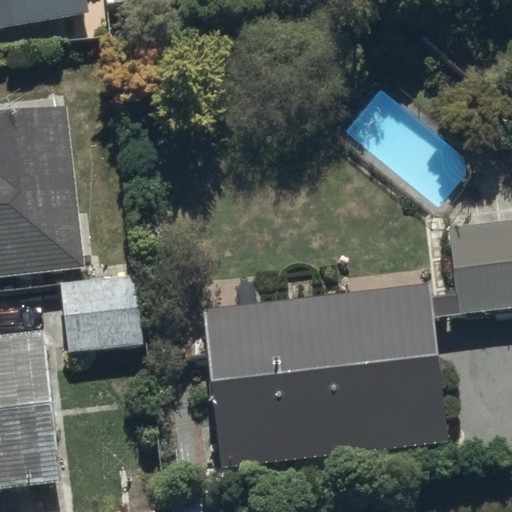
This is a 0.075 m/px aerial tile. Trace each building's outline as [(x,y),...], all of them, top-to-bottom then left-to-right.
[(0,0),(0,47),(88,34),(82,0),(0,0)] [(203,0),(110,0),(111,16),(204,12),(203,0)] [(0,294),(88,284),(70,121),(0,129),(0,294)] [(511,239),(450,245),(457,312),(435,314),(437,335),(511,328),(511,239)] [(139,286),(63,292),(69,365),(145,359),(139,286)] [(432,297),(203,317),(218,485),(449,461),(432,297)] [(46,348),(0,351),(0,509),(61,504),(46,348)]
